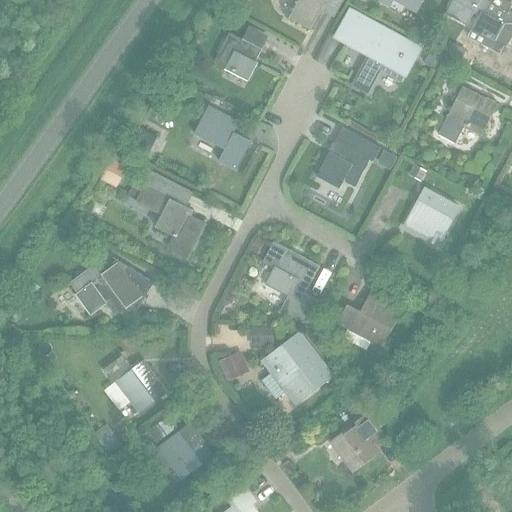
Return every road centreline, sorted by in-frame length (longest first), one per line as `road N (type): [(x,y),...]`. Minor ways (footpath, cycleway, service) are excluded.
road 1 (residential): [(304,511),(207,389),(198,356),(211,291),(265,200)]
road 2 (unclassified): [(0,207),(148,0)]
road 3 (residential): [(265,200),(330,69)]
road 4 (residential): [(511,414),(414,488)]
